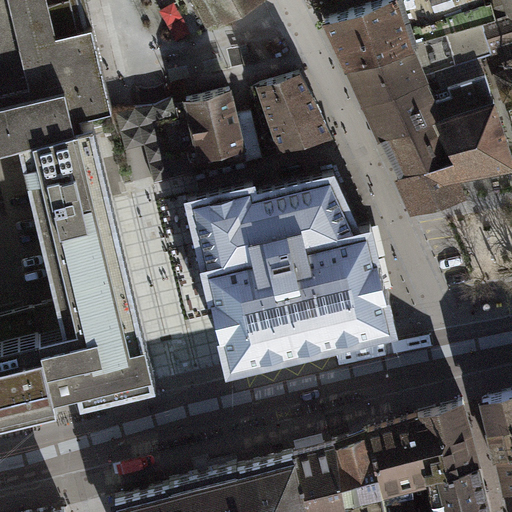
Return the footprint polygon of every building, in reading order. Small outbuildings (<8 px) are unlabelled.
[(0,0),(0,143),(19,138),(93,118),(112,113),(115,113),(113,106),(110,92),(89,7),(87,0),(0,0)] [(191,0),(209,32),(265,1),(263,0),(191,0)] [(375,0),(325,16),(348,62),(409,45),(410,42),(495,17),(493,5),(486,3),(485,0),(375,0)] [(447,92),(444,84),(438,69),(511,46),(511,68),(498,73),(506,97),(511,94),(511,0),(505,0),(510,14),(495,17),(410,42),(409,45),(348,62),(380,132),(436,109),(432,97),(447,92)] [(248,43),(240,45),(242,54),(250,52),(248,43)] [(263,129),(269,146),(330,131),(301,70),(262,81),(254,86),(264,129),(263,129)] [(485,72),(444,84),(447,92),(432,97),(436,109),(380,132),(414,207),(464,193),(458,173),(511,162),(511,156),(492,92),(485,72)] [(230,85),(187,96),(188,100),(201,153),(243,144),(236,113),(230,85)] [(243,144),(201,153),(188,100),(176,103),(173,94),(126,107),(116,109),(117,114),(127,147),(135,145),(144,143),(154,180),(193,171),(193,174),(247,160),(243,144)] [(251,109),(236,113),(243,144),(247,160),(262,157),(251,109)] [(93,118),(19,138),(58,302),(64,327),(40,333),(57,403),(156,379),(99,143),(93,118)] [(198,192),(185,195),(196,239),(215,314),(229,363),(395,324),(371,221),(359,223),(334,168),(256,186),(253,179),(198,192)] [(58,302),(0,315),(0,342),(64,327),(58,302)] [(0,416),(57,403),(40,333),(0,342),(0,416)] [(511,387),(483,394),(497,450),(511,447),(511,387)] [(419,409),(428,470),(479,459),(463,396),(419,409)] [(428,473),(428,470),(419,409),(368,425),(384,506),(385,511),(417,511),(409,479),(428,473)] [(355,511),(384,506),(368,425),(337,438),(348,511),(355,511)] [(348,511),(337,438),(294,449),(309,511),(348,511)] [(506,486),(511,484),(511,447),(497,450),(506,486)] [(309,511),(294,449),(238,462),(238,460),(170,476),(169,480),(115,493),(119,511),(309,511)] [(435,511),(491,511),(479,459),(428,470),(428,473),(435,511)]
